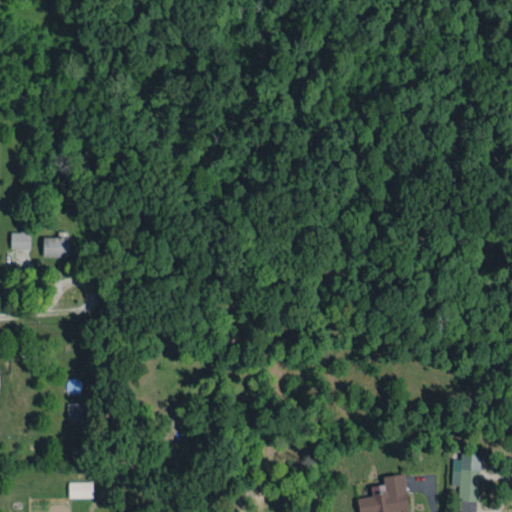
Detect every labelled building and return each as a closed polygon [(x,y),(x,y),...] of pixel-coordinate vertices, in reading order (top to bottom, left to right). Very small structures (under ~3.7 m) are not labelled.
[(10,248),(29,249),(29,227),(20,227),(20,232),(10,232),(10,248)] [(42,256),(67,256),(67,236),(42,236),(42,256)] [(457,500),(479,501),(480,454),(460,453),(460,459),(452,459),(451,485),(458,485),(457,500)] [(358,511),(401,511),(408,511),(404,473),(382,476),(383,484),(370,485),(371,496),(356,497),(358,511)] [(92,482),(69,481),(69,497),(92,497),(92,482)]
